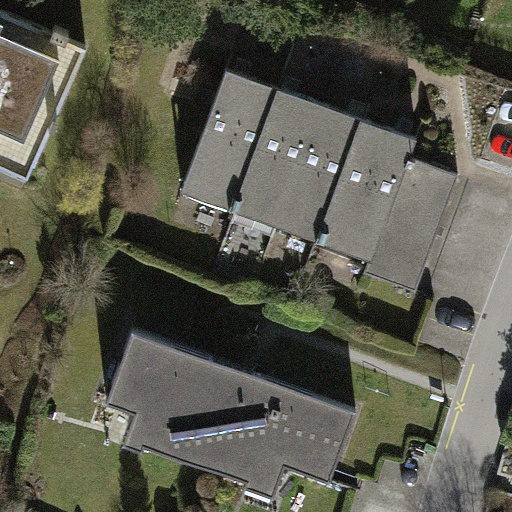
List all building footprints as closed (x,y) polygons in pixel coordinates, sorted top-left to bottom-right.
[(0,0),(0,12),(2,7),(8,9),(12,0),(0,0)] [(55,115),(86,44),(67,35),(70,30),(56,23),(53,29),(8,9),(2,7),(0,12),(0,145),(35,160),(51,125),(55,127),(59,116),(55,115)] [(280,86),(227,66),(182,188),(235,208),(280,86)] [(322,101),(280,86),(235,208),(277,223),(322,101)] [(364,117),(322,101),(277,223),(319,238),(364,117)] [(416,136),(364,117),(319,238),(372,258),(410,155),(416,136)] [(35,160),(0,145),(0,165),(28,178),(35,160)] [(459,173),(410,155),(372,258),(366,271),(416,289),(459,173)] [(330,479),(357,407),(133,325),(107,397),(136,408),(153,414),(144,439),(249,478),(253,467),(281,477),(286,463),(330,479)] [(153,414),(136,408),(125,438),(143,445),(144,439),(153,414)] [(253,467),(249,478),(247,483),(273,493),(281,477),(253,467)]
